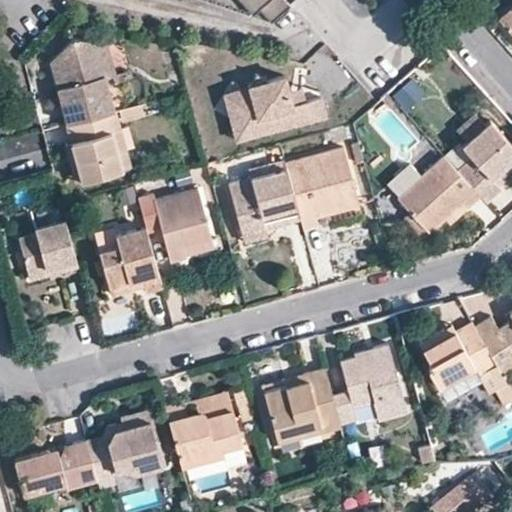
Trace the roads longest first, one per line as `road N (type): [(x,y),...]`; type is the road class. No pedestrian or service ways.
road 1 (residential): [(0,362),(45,382),(484,268),(511,242)]
road 2 (residential): [(419,0),(361,50),(317,0)]
